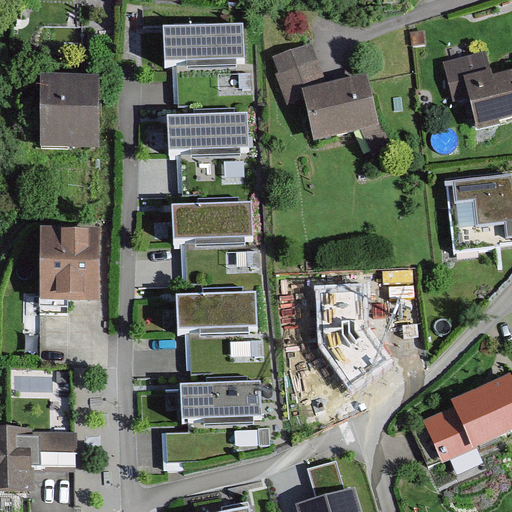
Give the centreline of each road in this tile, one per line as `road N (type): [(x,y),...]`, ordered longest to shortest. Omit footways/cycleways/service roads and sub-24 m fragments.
road 1 (residential): [(131,71),(124,367),(140,510)]
road 2 (residential): [(368,422),(511,295)]
road 3 (residential): [(315,448),(173,490),(140,510)]
